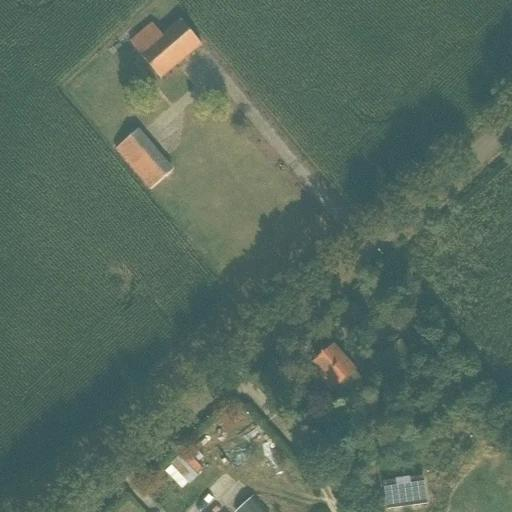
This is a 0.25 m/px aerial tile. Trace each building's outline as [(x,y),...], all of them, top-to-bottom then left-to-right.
[(130,43),(161,80),(202,45),(181,21),(162,36),(152,24),(130,43)] [(151,190),(173,171),(138,131),(116,150),(151,190)] [(400,341),(377,361),(402,390),(425,371),(400,341)] [(366,383),(334,347),(310,369),(332,392),(343,404),(366,383)] [(167,472),(187,490),(207,467),(186,450),(167,472)] [(421,479),(387,484),(389,503),(423,499),(421,479)] [(268,511),(254,496),(236,511),(268,511)]
